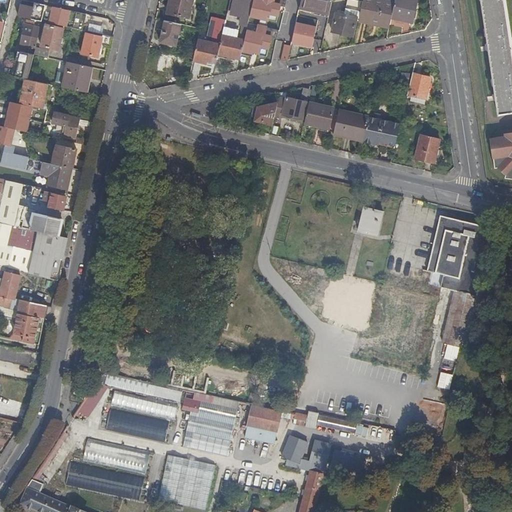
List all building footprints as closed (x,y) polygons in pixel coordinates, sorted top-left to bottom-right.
[(189,19),(193,0),(170,0),(167,14),(189,19)] [(287,8),(298,11),(300,0),(275,0),(271,17),(257,13),(252,33),(278,40),(287,8)] [(302,0),(301,8),(328,15),(331,0),(302,0)] [(336,14),(331,32),(352,37),(360,1),(356,0),(347,0),(344,16),(336,14)] [(362,0),(358,20),(389,27),(391,18),(394,0),(392,0),(362,0)] [(394,0),(391,18),(412,23),(417,0),(394,0)] [(511,112),(511,58),(503,0),(481,0),(497,115),(511,112)] [(33,11),(20,7),(18,16),(42,21),(46,5),(35,2),(34,5),(33,11)] [(21,44),(36,47),(40,28),(35,27),(36,24),(28,21),(27,25),(25,24),(21,44)] [(47,25),(47,22),(42,21),(41,25),(46,27),(41,46),(59,50),(64,29),(47,25)] [(176,47),(181,25),(166,21),(161,43),(176,47)] [(291,43),(315,50),(321,28),(298,22),(291,43)] [(218,55),(240,60),(245,40),(236,38),(239,29),(224,26),(220,45),(218,55)] [(103,37),(86,34),(82,54),(98,58),(101,45),(111,47),(113,37),(103,35),(103,37)] [(220,45),(198,40),(193,60),(193,62),(204,64),(205,62),(216,64),(218,55),(220,45)] [(17,44),(15,50),(18,51),(25,53),(26,49),(24,48),(24,47),(19,46),(17,44)] [(289,63),(292,46),(284,44),(281,61),(289,63)] [(51,51),(36,48),(34,55),(50,58),(51,51)] [(28,79),(34,55),(25,53),(18,51),(14,66),(17,66),(15,76),(26,79),(28,79)] [(157,71),(164,73),(165,70),(184,74),(187,59),(161,53),(157,71)] [(68,62),(62,87),(87,93),(93,68),(68,62)] [(431,78),(413,74),(407,95),(426,99),(431,78)] [(44,104),(47,90),(48,84),(28,79),(26,79),(20,104),(33,107),(38,108),(43,109),(44,104)] [(315,99),(319,84),(314,85),(311,98),(315,99)] [(303,120),(307,103),(286,98),(283,115),(303,120)] [(20,104),(11,102),(5,127),(9,128),(28,132),(35,134),(35,131),(28,129),(33,110),(33,107),(20,104)] [(334,108),(310,103),(305,124),(329,129),(334,108)] [(255,121),(273,125),(277,104),(258,108),(255,121)] [(369,117),(339,110),(333,134),(363,141),(368,118),(369,117)] [(75,138),(80,117),(55,112),(53,123),(64,126),(62,135),(75,138)] [(400,126),(368,118),(363,141),(363,142),(379,146),(380,142),(395,145),(400,126)] [(0,139),(6,141),(9,128),(5,127),(0,125),(0,139)] [(506,136),(502,137),(488,139),(492,168),(496,167),(503,175),(503,178),(511,179),(511,132),(506,133),(506,136)] [(434,163),(440,140),(421,135),(415,159),(434,163)] [(49,148),(46,162),(73,169),(77,149),(57,145),(56,150),(49,148)] [(24,157),(4,153),(1,164),(21,169),(24,157)] [(50,176),(48,189),(53,190),(66,193),(67,193),(73,169),(46,162),(45,167),(42,166),(41,173),(50,176)] [(0,210),(0,222),(58,235),(62,220),(27,212),(28,208),(14,204),(17,193),(22,194),(24,184),(7,180),(0,210)] [(49,207),(64,210),(67,196),(66,196),(66,193),(53,190),(50,204),(49,207)] [(377,237),(383,212),(364,208),(358,232),(377,237)] [(445,276),(441,288),(454,291),(437,364),(431,388),(449,391),(460,347),(466,348),(479,296),(476,296),(492,228),(440,216),(427,271),(445,276)] [(58,235),(0,222),(0,244),(63,259),(68,238),(58,235)] [(63,259),(0,244),(0,265),(2,266),(15,270),(22,272),(58,281),(63,259)] [(1,270),(6,271),(21,275),(22,272),(15,270),(2,266),(0,265),(0,274),(1,270)] [(15,298),(21,275),(6,271),(4,280),(0,278),(0,295),(15,299),(15,298)] [(15,299),(0,295),(0,304),(9,307),(19,309),(21,300),(15,298),(15,299)] [(38,345),(47,306),(21,300),(19,309),(14,333),(23,335),(22,341),(38,345)] [(0,346),(0,359),(29,366),(32,353),(0,346)] [(105,385),(108,374),(106,374),(99,377),(96,383),(104,385),(105,385)] [(179,389),(108,374),(105,385),(176,402),(179,389)] [(193,388),(200,389),(201,377),(195,376),(193,388)] [(91,393),(85,401),(77,412),(87,419),(108,388),(104,385),(96,383),(90,392),(91,393)] [(91,393),(90,392),(79,385),(73,393),(85,401),(91,393)] [(113,405),(177,418),(179,406),(115,394),(113,405)] [(198,413),(201,401),(184,398),(182,409),(190,411),(198,413)] [(237,409),(201,401),(198,413),(190,411),(182,447),(226,456),(237,409)] [(274,444),(281,412),(251,406),(244,438),(274,444)] [(168,422),(110,409),(105,431),(163,443),(168,422)] [(319,414),(308,412),(307,415),(296,412),(295,419),(306,421),(305,426),(316,428),(319,414)] [(369,437),(370,427),(358,426),(357,436),(369,437)] [(65,431),(62,434),(32,480),(37,482),(69,434),(65,431)] [(331,445),(314,441),(310,460),(305,458),(304,460),(301,459),(307,442),(290,435),(282,456),(286,458),(284,464),(308,471),(299,511),(314,511),(324,474),(331,445)] [(149,452),(86,439),(82,461),(144,475),(149,452)] [(362,475),(367,459),(336,449),(331,466),(362,475)] [(205,510),(214,466),(167,456),(158,500),(205,510)] [(64,485),(139,501),(144,478),(69,462),(64,485)] [(383,492),(391,474),(382,470),(373,487),(383,492)] [(32,480),(27,488),(40,493),(44,485),(37,482),(32,480)] [(37,511),(83,511),(40,493),(27,488),(25,491),(19,504),(37,511)]
